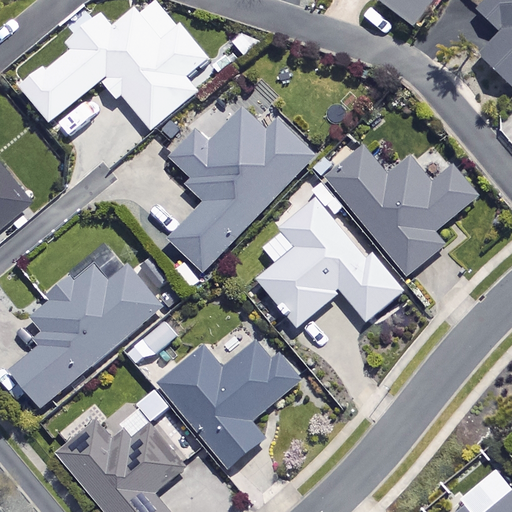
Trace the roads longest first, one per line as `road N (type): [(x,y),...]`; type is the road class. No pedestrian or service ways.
road 1 (residential): [(511,177),(412,64),(224,0)]
road 2 (residential): [(323,511),(511,296)]
